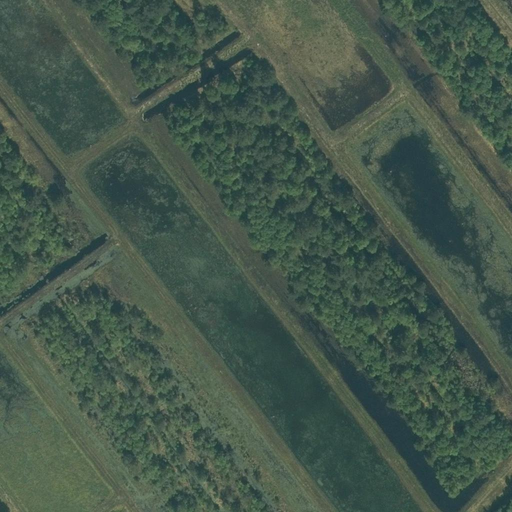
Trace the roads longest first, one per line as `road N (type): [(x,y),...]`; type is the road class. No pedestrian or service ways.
road 1 (track): [(43,0),(439,511)]
road 2 (track): [(0,96),(329,511)]
road 3 (track): [(224,0),(511,379)]
road 4 (track): [(353,0),(511,213)]
road 5 (track): [(0,323),(143,511)]
